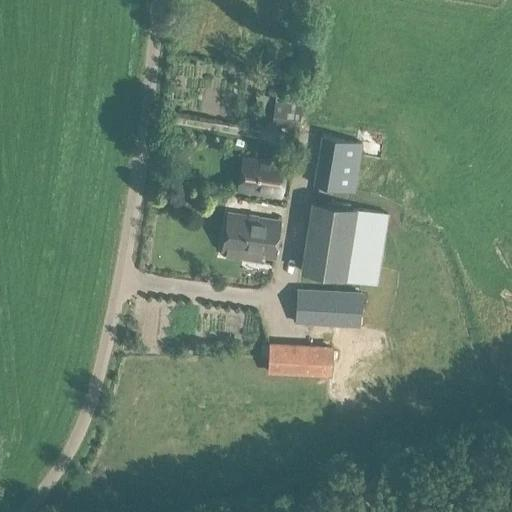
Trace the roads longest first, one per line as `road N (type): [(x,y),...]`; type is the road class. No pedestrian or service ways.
road 1 (unclassified): [(34,511),(72,473),(121,366),(148,237),(157,0)]
road 2 (unknown): [(347,511),(511,462)]
